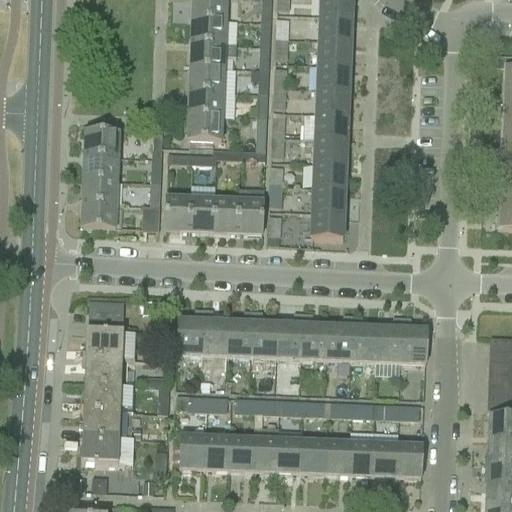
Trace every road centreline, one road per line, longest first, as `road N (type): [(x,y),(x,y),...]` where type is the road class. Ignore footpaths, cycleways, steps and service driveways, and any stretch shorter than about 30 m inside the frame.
road 1 (unclassified): [(450,286),(34,273)]
road 2 (unknown): [(377,0),(367,262)]
road 3 (residential): [(450,286),(459,41)]
road 4 (secondary): [(15,511),(34,273)]
road 5 (unclassified): [(442,511),(450,286)]
road 6 (secondary): [(34,273),(36,118)]
